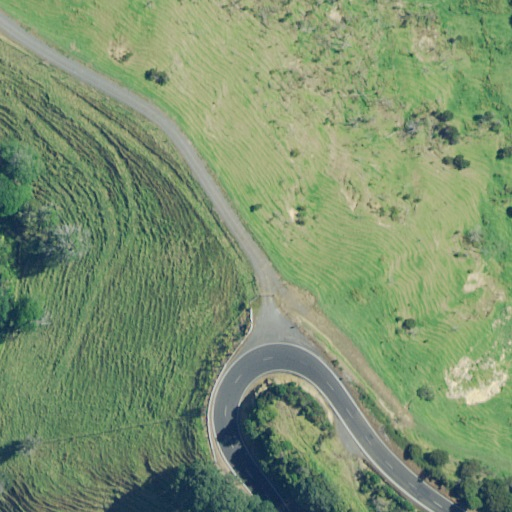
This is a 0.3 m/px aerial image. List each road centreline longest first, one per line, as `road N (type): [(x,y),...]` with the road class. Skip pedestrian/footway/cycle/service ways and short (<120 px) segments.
road 1 (unclassified): [(0,27),(192,162),(259,266),(295,359)]
road 2 (primary): [(295,359),(324,374),(377,448),(450,511)]
road 3 (primary): [(281,511),(236,451),(226,407),(253,366),(295,359)]
